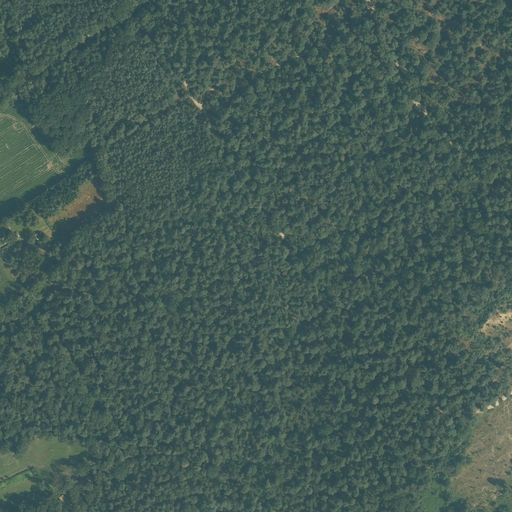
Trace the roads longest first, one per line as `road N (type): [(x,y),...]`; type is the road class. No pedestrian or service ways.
road 1 (unknown): [(361,0),(425,119),(482,181),(511,200)]
road 2 (track): [(435,404),(378,276)]
